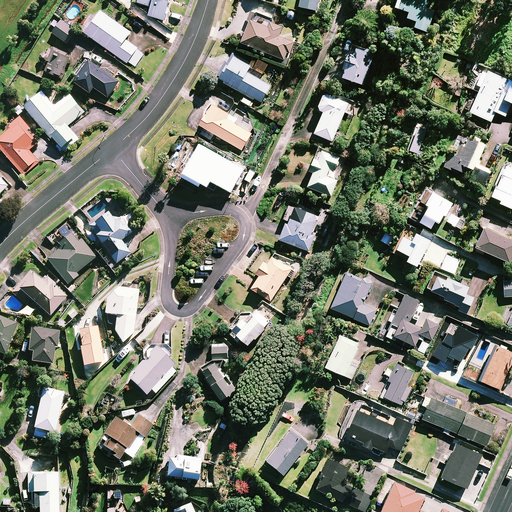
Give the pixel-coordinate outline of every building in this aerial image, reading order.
[(138,0),(138,1),(151,5),(149,14),(165,19),(170,0),(138,0)] [(319,0),(300,0),(299,6),(317,9),(319,0)] [(396,0),(395,5),(409,9),(407,15),(416,18),(414,24),(428,29),(435,8),(425,4),(426,0),(396,0)] [(131,31),(100,9),(84,31),(135,67),(146,52),(126,38),(131,31)] [(76,29),(55,14),(46,26),(68,41),(76,29)] [(267,25),(250,17),(240,39),(286,59),(294,40),(279,34),(283,25),(270,19),(267,25)] [(375,52),(352,44),(341,74),(364,82),(375,52)] [(68,57),(52,52),(47,71),(63,76),(68,57)] [(245,92),(241,99),(250,104),(253,98),(260,102),(270,85),(247,71),(251,63),(233,52),(218,77),(245,92)] [(121,79),(90,56),(74,78),(91,90),(95,85),(109,95),(121,79)] [(511,81),(484,68),(476,83),(481,85),(470,110),(491,120),(496,110),(505,115),(511,101),(511,81)] [(55,105),(43,90),(25,104),(52,138),(56,135),(63,144),(76,134),(69,124),(85,111),(71,92),(55,105)] [(349,102),(325,90),(318,106),(324,109),(314,130),(332,139),(349,102)] [(231,108),(215,99),(200,122),(242,148),(252,131),(226,115),(231,108)] [(33,126),(23,113),(13,121),(15,124),(0,134),(0,142),(24,174),(40,161),(30,148),(38,141),(29,129),(33,126)] [(474,133),(472,137),(468,135),(464,144),(460,142),(454,154),(451,152),(445,165),(465,174),(469,165),(474,167),(469,179),(484,185),(490,170),(476,164),(486,142),(480,139),(482,136),(474,133)] [(239,169),(200,145),(187,166),(191,169),(188,175),(202,184),(208,173),(229,186),(239,169)] [(340,155),(319,146),(309,167),(314,169),(308,183),(331,194),(338,179),(326,174),(330,166),(334,168),(340,155)] [(511,166),(506,163),(490,197),(511,206),(511,166)] [(0,192),(9,185),(0,175),(0,192)] [(453,200),(434,189),(427,191),(413,216),(432,227),(435,220),(438,222),(441,217),(462,229),(466,221),(448,210),(453,200)] [(319,214),(294,203),(279,236),(309,249),(315,234),(311,232),(319,214)] [(132,232),(113,205),(88,223),(116,262),(130,252),(121,239),(132,232)] [(511,253),(511,237),(484,224),(475,243),(509,260),(511,253)] [(431,237),(407,225),(394,251),(417,263),(431,237)] [(76,238),(69,229),(52,242),(58,249),(47,258),(68,283),(78,274),(76,272),(96,256),(79,236),(76,238)] [(357,243),(347,239),(340,256),(350,260),(357,243)] [(296,269),(273,253),(267,261),(264,259),(256,270),(260,272),(251,286),(270,299),(287,274),(291,276),(296,269)] [(460,260),(447,254),(441,268),(454,274),(460,260)] [(57,281),(45,271),(40,277),(31,269),(12,292),(25,303),(31,297),(50,314),(67,295),(54,284),(57,281)] [(362,302),(374,279),(364,274),(362,278),(347,271),(330,306),(369,324),(377,309),(362,302)] [(447,276),(438,272),(430,289),(460,304),(458,309),(466,313),(474,297),(465,292),(469,285),(448,274),(447,276)] [(511,278),(503,279),(504,295),(511,294),(511,278)] [(139,289),(108,285),(105,312),(117,313),(115,329),(123,341),(134,332),(139,289)] [(393,322),(387,334),(396,338),(398,334),(415,343),(419,336),(423,338),(425,333),(432,337),(440,321),(427,314),(422,325),(409,318),(420,298),(406,291),(395,313),(392,312),(388,318),(392,320),(391,321),(393,322)] [(26,303),(22,309),(30,316),(35,311),(26,303)] [(67,312),(72,319),(79,313),(73,307),(67,312)] [(269,320),(256,308),(248,316),(243,312),(231,325),(250,342),(269,320)] [(0,350),(6,353),(17,321),(2,315),(0,314),(0,350)] [(104,360),(96,324),(77,328),(84,364),(104,360)] [(59,329),(31,325),(29,347),(33,348),(32,359),(53,362),(55,345),(57,346),(59,329)] [(360,342),(340,332),(325,363),(352,377),(360,361),(353,357),(360,342)] [(511,359),(511,348),(498,341),(480,378),(499,388),(511,394),(511,393),(511,379),(508,378),(511,371),(507,370),(511,359)] [(227,351),(228,342),(212,342),(212,350),(227,351)] [(163,350),(157,344),(127,375),(146,393),(151,388),(155,392),(176,371),(171,365),(174,362),(168,356),(172,352),(167,347),(163,350)] [(441,352),(434,348),(428,356),(435,360),(441,352)] [(237,373),(228,378),(216,358),(198,369),(210,387),(214,385),(222,397),(244,383),(237,373)] [(413,369),(396,361),(389,376),(391,377),(383,395),(404,405),(413,387),(406,384),(413,369)] [(64,391),(43,386),(34,426),(55,430),(64,391)] [(495,422),(431,394),(422,416),(486,443),(495,422)] [(393,423),(358,406),(342,439),(365,450),(369,442),(386,450),(390,443),(401,449),(414,422),(398,414),(393,423)] [(124,451),(133,457),(141,445),(134,441),(136,438),(142,442),(153,424),(137,413),(129,425),(115,416),(101,437),(106,440),(101,447),(119,459),(124,451)] [(283,474),(309,441),(292,428),(291,427),(265,460),(283,474)] [(441,473),(467,485),(478,462),(483,464),(486,457),(481,455),(483,451),(456,439),(441,473)] [(200,457),(167,455),(166,476),(199,478),(200,457)] [(349,467),(327,457),(313,487),(365,511),(372,497),(342,482),(349,467)] [(58,511),(58,471),(28,471),(28,490),(31,490),(31,505),(39,505),(39,511),(58,511)] [(413,511),(423,493),(389,478),(373,511),(460,511),(461,511),(442,502),(436,511),(413,511)] [(195,511),(191,502),(173,509),(174,511),(195,511)]
